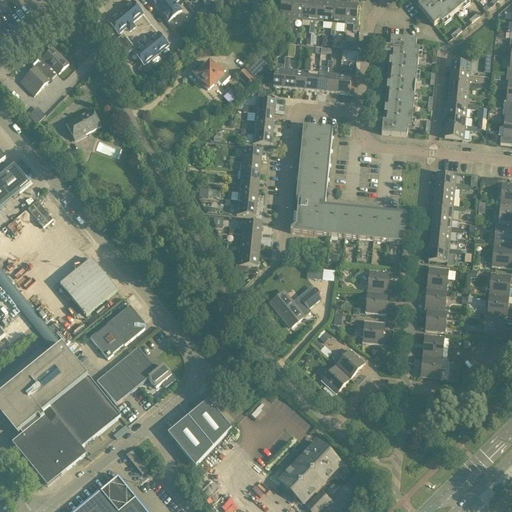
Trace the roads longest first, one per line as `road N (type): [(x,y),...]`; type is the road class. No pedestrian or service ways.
road 1 (residential): [(332,427),(281,376),(232,304),(280,253),(292,119),(303,110),(359,116)]
road 2 (unclassified): [(147,427),(190,391),(198,368),(192,352),(0,116)]
road 3 (residential): [(157,165),(71,2)]
road 4 (residential): [(511,162),(374,149),(357,133),(359,116)]
road 5 (unknown): [(198,368),(240,423),(241,473),(279,511)]
road 6 (residential): [(405,388),(421,221)]
road 7 (unclassified): [(43,511),(147,427)]
road 8 (residential): [(405,388),(461,392),(511,349)]
road 9 (residential): [(359,116),(370,22),(386,0)]
